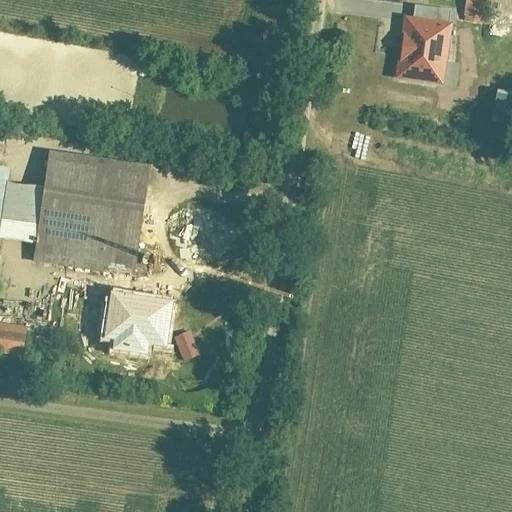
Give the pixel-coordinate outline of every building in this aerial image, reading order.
[(464,0),(462,19),(491,24),(494,0),(464,0)] [(444,61),(449,29),(407,23),(399,79),(458,86),(461,63),(444,61)] [(485,123),(511,127),(511,96),(490,92),(485,123)] [(0,168),(0,263),(108,279),(97,353),(147,361),(153,316),(133,313),(154,170),(50,154),(45,192),(10,186),(12,170),(0,168)] [(0,323),(0,367),(23,370),(28,327),(0,323)] [(190,331),(171,339),(182,367),(201,359),(190,331)]
